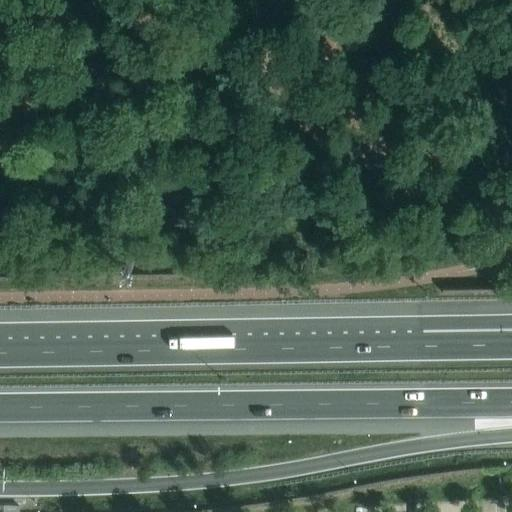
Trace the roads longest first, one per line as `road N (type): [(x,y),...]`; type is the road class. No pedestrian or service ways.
road 1 (unknown): [(0,491),(208,485),(511,438)]
road 2 (motorway): [(511,344),(0,353)]
road 3 (motorway): [(0,410),(511,402)]
